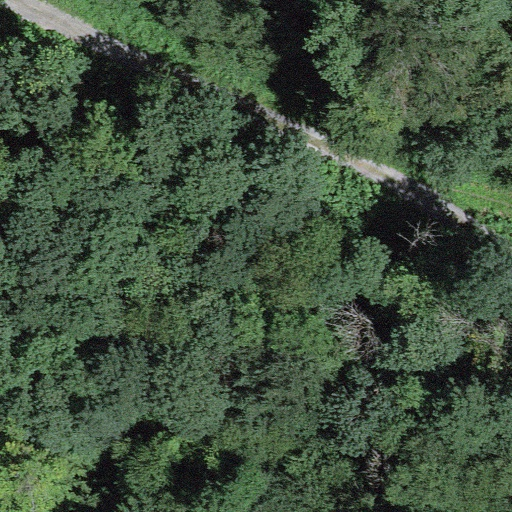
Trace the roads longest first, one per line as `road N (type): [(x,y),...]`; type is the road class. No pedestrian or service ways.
road 1 (track): [(511,263),(383,178),(15,0)]
road 2 (track): [(383,178),(511,208)]
